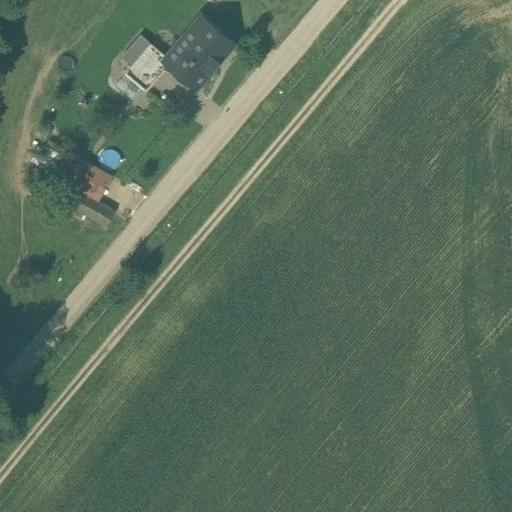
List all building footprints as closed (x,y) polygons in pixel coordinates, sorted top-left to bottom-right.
[(165,54),(164,55),(169,59),(197,83),(233,41),(200,13),(165,54)] [(149,40),(123,70),(145,88),(169,59),(164,55),(165,54),(149,40)] [(64,182),(78,159),(64,151),(55,167),(48,164),(39,179),(59,191),(64,182)] [(110,177),(78,159),(64,182),(96,201),(110,177)] [(74,215),(77,209),(106,225),(114,211),(96,201),(64,182),(59,191),(52,203),(74,215)]
